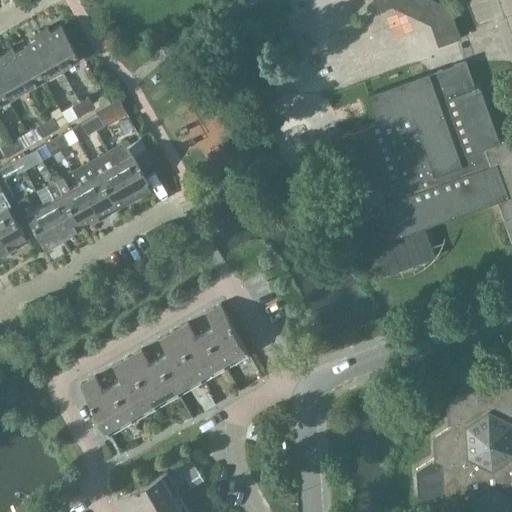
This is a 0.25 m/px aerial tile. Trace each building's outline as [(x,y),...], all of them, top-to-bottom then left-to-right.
[(437,0),(374,0),(379,12),(394,7),(430,24),(438,46),(462,38),(450,6),(437,0)] [(40,31),(60,67),(79,57),(61,25),(50,31),(48,27),(40,31)] [(43,77),(60,67),(40,31),(33,35),(35,40),(25,45),(43,77)] [(25,87),(43,77),(25,45),(15,51),(12,47),(5,51),(25,87)] [(0,83),(7,97),(25,87),(5,51),(0,54),(0,83)] [(377,122),(342,134),(362,190),(385,182),(392,199),(380,204),(383,211),(351,222),(363,256),(367,255),(371,266),(386,261),(390,272),(435,256),(424,224),(495,199),(496,200),(498,199),(511,238),(511,135),(501,139),(480,82),(474,84),(465,61),(430,73),(430,71),(367,94),(377,122)] [(258,103),(281,94),(273,72),(250,80),(258,103)] [(63,104),(75,96),(67,83),(55,91),(63,104)] [(79,100),(85,111),(93,106),(87,95),(79,100)] [(100,118),(102,123),(103,124),(119,115),(126,111),(123,105),(118,97),(112,101),(110,102),(109,103),(95,111),(97,113),(100,118)] [(76,115),(85,111),(79,100),(70,105),(76,115)] [(89,118),(94,127),(102,123),(100,118),(97,113),(89,118)] [(43,121),(49,131),(57,126),(51,116),(43,121)] [(86,132),(94,127),(89,118),(80,122),(86,132)] [(41,136),(49,131),(43,121),(35,125),(41,136)] [(53,138),(58,148),(67,143),(62,134),(53,138)] [(8,141),(14,151),(23,146),(17,136),(8,141)] [(113,161),(133,197),(141,193),(139,189),(149,183),(140,167),(152,160),(140,137),(129,143),(126,138),(106,149),(113,161)] [(50,152),(58,148),(53,138),(45,143),(50,152)] [(0,146),(5,156),(14,151),(8,141),(0,145),(0,146)] [(27,153),(32,162),(41,157),(35,148),(27,153)] [(133,197),(113,161),(106,149),(88,159),(95,171),(113,203),(123,197),(126,202),(133,197)] [(23,168),(32,162),(27,153),(18,158),(23,168)] [(15,172),(23,168),(18,158),(10,163),(15,172)] [(14,173),(15,172),(10,163),(0,168),(0,174),(2,178),(14,172),(14,173)] [(103,209),(113,203),(95,171),(78,181),(98,217),(105,213),(103,209)] [(98,217),(78,181),(68,187),(61,176),(53,180),(60,192),(78,223),(88,218),(90,222),(98,217)] [(78,223),(60,192),(53,180),(45,185),(52,196),(42,202),(63,237),(70,233),(68,229),(78,223)] [(63,237),(42,202),(32,208),(26,196),(16,202),(24,215),(44,248),(63,237)] [(0,207),(0,236),(8,251),(15,247),(13,243),(24,237),(5,204),(0,207)] [(8,251),(0,236),(0,253),(1,255),(8,251)] [(204,329),(222,360),(246,345),(220,301),(205,310),(214,324),(204,329)] [(222,360),(204,329),(194,335),(186,321),(172,329),(199,373),(222,360)] [(176,387),(199,373),(172,329),(158,337),(166,351),(157,356),(176,387)] [(176,387),(157,356),(148,361),(140,347),(126,356),(153,400),(176,387)] [(130,414),(153,400),(126,356),(112,364),(121,378),(112,383),(130,414)] [(130,414),(112,383),(104,388),(95,374),(80,382),(107,428),(130,414)] [(511,511),(511,383),(510,382),(495,392),(480,393),(463,385),(447,396),(450,428),(434,438),(435,456),(416,469),(418,494),(438,503),(438,511),(511,511)] [(109,452),(117,447),(95,411),(87,416),(109,452)] [(141,511),(145,511),(174,496),(160,472),(116,498),(123,511),(124,511),(137,505),(141,511)] [(182,511),(174,496),(145,511),(182,511)]
